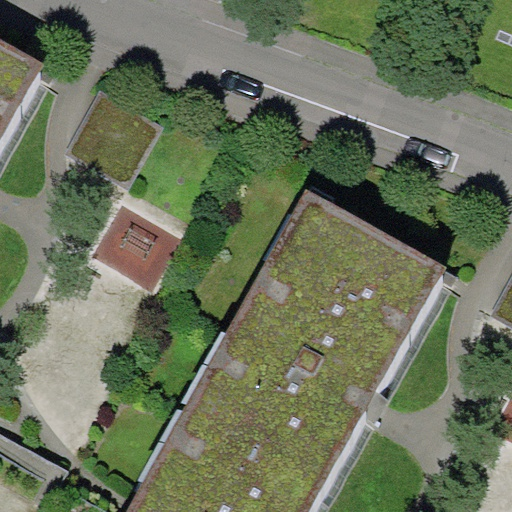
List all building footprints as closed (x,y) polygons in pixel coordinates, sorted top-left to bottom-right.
[(0,145),(36,82),(0,61),(0,145)] [(160,127),(100,98),(69,160),(128,190),(160,127)] [(318,511),(453,283),(320,207),(150,511),(318,511)] [(511,289),(497,320),(511,327),(511,289)] [(104,511),(50,481),(0,453),(0,511),(104,511)]
